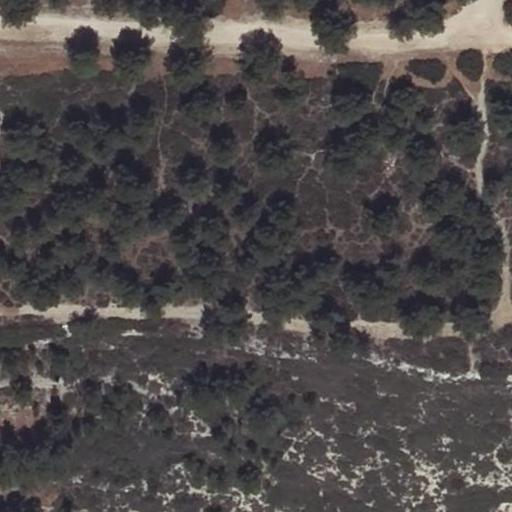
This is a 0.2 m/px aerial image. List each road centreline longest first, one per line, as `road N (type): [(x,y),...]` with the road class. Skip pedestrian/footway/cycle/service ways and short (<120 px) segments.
road 1 (track): [(494,0),(475,31),(448,41),(0,29)]
road 2 (track): [(0,307),(441,326),(511,320)]
road 3 (track): [(475,31),(486,55),(478,172),(505,250),(505,321)]
